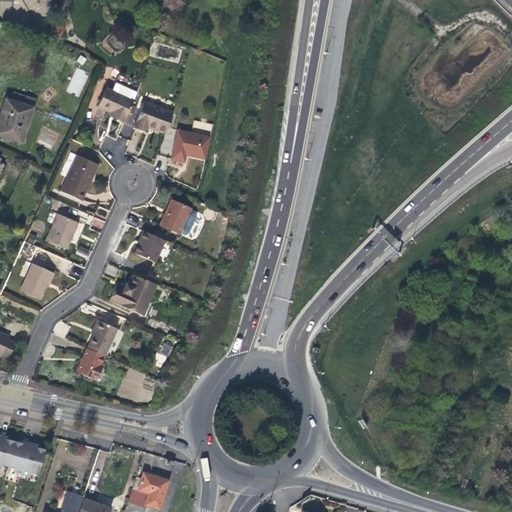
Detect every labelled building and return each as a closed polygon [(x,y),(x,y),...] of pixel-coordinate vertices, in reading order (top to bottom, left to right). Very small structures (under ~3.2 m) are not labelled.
[(76,67),(66,91),(79,97),(89,73),(76,67)] [(116,113),(114,116),(123,121),(139,84),(140,83),(122,75),(118,77),(113,90),(107,87),(98,106),(112,111),(116,113)] [(0,135),(21,142),(35,100),(13,93),(11,100),(4,98),(0,111),(0,135)] [(172,113),(143,103),(134,128),(145,132),(147,128),(153,130),(164,134),(172,113)] [(205,158),(210,135),(177,128),(171,158),(184,161),(186,153),(190,154),(205,158)] [(96,163),(75,154),(60,188),(80,197),(83,192),(88,180),(86,179),(90,171),(92,171),(96,163)] [(188,207),(170,198),(164,212),(159,221),(178,229),(183,231),(186,230),(187,228),(193,215),(194,212),(193,210),(188,207)] [(463,207),(455,205),(453,214),(458,215),(460,216),(461,213),(461,212),(463,207)] [(56,212),(44,238),(65,246),(71,232),(76,221),(56,212)] [(140,230),(136,238),(138,239),(136,243),(133,252),(153,261),(162,240),(140,230)] [(38,297),(44,282),(50,269),(31,262),(20,289),(38,297)] [(52,270),(50,269),(44,282),(46,283),(52,270)] [(132,273),(127,284),(124,290),(121,288),(122,287),(114,283),(107,299),(141,313),(154,283),(132,273)] [(96,318),(93,325),(96,326),(93,332),(87,347),(103,354),(115,326),(96,318)] [(0,330),(0,354),(2,351),(9,354),(14,341),(8,338),(9,334),(0,330)] [(163,342),(153,364),(162,368),(172,345),(163,342)] [(102,355),(103,354),(87,347),(86,348),(102,355)] [(76,370),(92,378),(98,364),(102,355),(86,348),(80,360),(76,370)] [(101,365),(98,364),(92,378),(95,379),(101,365)] [(0,449),(10,452),(7,463),(13,464),(16,469),(25,471),(31,469),(36,470),(42,449),(38,448),(34,447),(35,444),(20,440),(19,443),(17,443),(9,440),(5,440),(6,436),(0,434),(0,449)] [(159,509),(168,481),(155,477),(143,473),(137,490),(148,494),(144,504),(159,509)] [(76,511),(82,497),(71,493),(66,491),(59,511),(76,511)] [(84,499),(79,511),(108,511),(109,508),(94,503),(84,499)]
